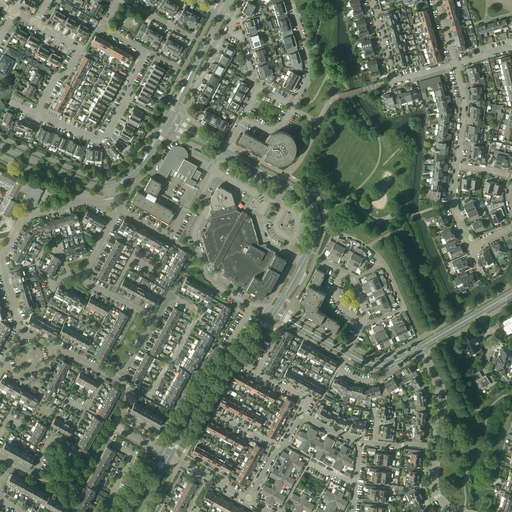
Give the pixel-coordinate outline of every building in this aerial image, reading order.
[(24,7),(26,8),(30,0),(24,0),(21,5),(24,6),(24,7)] [(30,9),(32,11),(35,5),(37,5),(38,3),(33,0),(30,0),(26,8),(29,10),(30,9)] [(92,6),(102,11),(104,6),(99,3),(100,1),(98,0),(92,0),(95,1),(92,6)] [(273,9),(273,10),(285,7),(284,1),(283,2),(282,0),(274,0),(272,2),(275,9),(273,9)] [(353,9),(363,6),(361,0),(360,1),(359,0),(353,0),(349,1),(351,7),(352,6),(352,7),(353,9)] [(166,11),(168,7),(158,1),(157,3),(160,4),(157,9),(163,12),(164,10),(166,11)] [(168,7),(178,12),(179,10),(177,9),(180,4),(174,2),(173,3),(171,2),(168,7)] [(245,7),(253,11),(256,6),(253,4),(250,3),(248,2),(245,7)] [(447,10),(455,8),(458,7),(457,2),(445,5),(447,10)] [(93,13),(99,17),(102,11),(92,6),(89,11),(86,9),(84,12),(92,16),(93,13)] [(353,12),(354,18),(364,15),(363,13),(364,13),(363,6),(353,9),(354,12),(353,12)] [(178,14),(178,12),(168,7),(166,11),(168,13),(167,14),(172,17),(175,13),(178,14)] [(178,12),(188,18),(191,13),(189,12),(190,10),(184,7),(182,12),(179,10),(178,12)] [(244,13),(246,18),(250,17),(253,11),(245,7),(242,12),(244,13)] [(275,11),(277,18),(287,15),(287,12),(285,7),(273,10),(274,11),(275,11)] [(417,18),(428,14),(427,9),(417,12),(418,15),(417,15),(417,18)] [(53,19),(56,21),(61,13),(56,10),(56,11),(55,10),(49,20),(52,21),(53,19)] [(386,18),(386,19),(400,15),(400,13),(396,14),(395,11),(386,13),(387,17),(386,18)] [(186,22),(188,18),(178,12),(178,14),(180,15),(177,20),(183,23),(184,21),(186,22)] [(448,15),(450,20),(458,18),(457,15),(460,14),(459,12),(448,15)] [(59,25),(61,26),(67,17),(65,16),(66,15),(61,13),(56,21),(60,23),(59,25)] [(188,18),(201,25),(204,19),(202,17),(200,20),(198,18),(200,15),(194,13),(193,14),(191,13),(188,18)] [(278,26),(278,27),(290,24),(289,18),(288,18),(287,15),(277,18),(280,26),(278,26)] [(388,20),(389,24),(398,22),(397,18),(401,17),(400,15),(386,19),(386,21),(388,20)] [(65,26),(69,28),(73,19),(68,17),(67,17),(61,26),(64,28),(65,26)] [(195,29),(198,31),(201,25),(188,18),(186,22),(188,24),(187,25),(192,28),(194,25),(197,26),(195,29)] [(245,22),(246,28),(258,24),(257,19),(250,21),(250,18),(246,19),(247,22),(245,22)] [(71,32),(74,33),(79,23),(78,22),(73,19),(69,28),(72,30),(71,32)] [(359,30),(368,27),(367,21),(365,21),(365,19),(355,22),(357,27),(358,27),(359,30)] [(500,28),(507,26),(505,19),(499,21),(500,28)] [(420,28),(431,25),(430,20),(422,22),(423,25),(419,26),(420,28)] [(493,30),(500,28),(499,21),(492,23),(493,30)] [(388,28),(389,30),(403,26),(402,24),(398,25),(398,22),(389,24),(390,28),(388,28)] [(451,26),(453,31),(461,28),(460,26),(463,25),(462,22),(451,26)] [(77,33),(81,34),(85,26),(81,23),(80,24),(79,23),(74,33),(76,34),(77,33)] [(487,32),(493,30),(492,23),(485,25),(487,32)] [(139,30),(152,37),(155,32),(152,31),(153,29),(148,26),(146,29),(144,28),(145,25),(143,24),(139,30)] [(250,32),(251,34),(257,32),(257,30),(260,29),(258,24),(246,28),(248,33),(250,32)] [(280,28),(282,35),(292,32),(291,29),(292,29),(290,24),(278,27),(279,28),(280,28)] [(14,36),(18,39),(23,31),(20,29),(21,27),(18,25),(13,35),(14,36)] [(479,34),(487,32),(485,25),(478,27),(479,34)] [(83,38),(86,40),(91,30),(90,29),(85,26),(81,34),(84,36),(83,38)] [(391,31),(392,34),(400,32),(400,29),(404,28),(403,26),(389,30),(389,31),(391,31)] [(359,41),(364,39),(364,37),(369,36),(369,33),(370,33),(368,27),(359,30),(359,32),(359,33),(358,33),(360,38),(358,38),(359,41)] [(150,41),(152,37),(139,30),(136,36),(139,37),(140,35),(142,37),(141,39),(146,42),(147,40),(150,41)] [(423,38),(434,35),(433,30),(425,32),(425,35),(422,36),(423,38)] [(23,41),(25,42),(30,32),(27,31),(26,32),(23,31),(18,39),(23,42),(23,41)] [(26,43),(31,46),(35,37),(32,35),(33,34),(30,32),(25,42),(26,42),(26,43)] [(152,37),(162,42),(163,40),(161,39),(163,34),(158,32),(157,33),(155,32),(152,37)] [(249,37),(251,42),(260,40),(258,34),(257,32),(251,34),(251,36),(249,37)] [(283,43),(283,44),(295,40),(294,35),(293,35),(292,32),(282,35),(284,42),(283,43)] [(391,38),(392,40),(400,38),(406,36),(405,34),(401,35),(400,32),(392,34),(393,38),(391,38)] [(454,36),(455,41),(463,39),(463,36),(466,35),(465,33),(454,36)] [(91,44),(96,47),(100,39),(95,36),(91,44)] [(400,38),(392,40),(392,42),(393,41),(394,45),(403,42),(405,42),(404,39),(406,38),(406,36),(400,38)] [(40,43),(42,39),(40,37),(39,39),(35,37),(31,46),(35,48),(36,48),(37,48),(40,43)] [(161,44),(162,42),(152,37),(150,41),(152,43),(151,44),(156,47),(159,43),(161,44)] [(162,42),(172,48),(175,43),(172,42),(173,40),(168,37),(166,42),(163,40),(162,42)] [(96,47),(100,50),(105,41),(100,39),(96,47)] [(364,50),(374,47),(372,41),(371,42),(370,39),(365,41),(364,39),(359,41),(359,43),(361,42),(362,47),(361,47),(362,51),(364,50)] [(255,47),(255,49),(259,48),(258,46),(261,45),(260,40),(251,42),(252,48),(255,47)] [(285,44),(287,52),(297,49),(296,46),(297,46),(295,40),(283,44),(283,45),(285,44)] [(435,40),(427,42),(424,43),(426,48),(437,45),(435,40)] [(100,50),(105,52),(110,44),(105,41),(100,50)] [(170,52),(172,48),(162,42),(161,44),(164,45),(161,50),(166,53),(167,51),(170,52)] [(394,49),(395,50),(409,46),(408,44),(404,45),(403,42),(394,45),(395,48),(394,49)] [(36,54),(40,57),(45,48),(42,46),(43,45),(40,43),(37,48),(34,53),(36,54)] [(172,48),(185,55),(188,48),(185,47),(184,49),(182,48),(183,45),(178,43),(177,44),(175,43),(172,48)] [(457,46),(458,51),(469,48),(468,43),(457,46)] [(105,52),(110,55),(114,46),(110,44),(105,52)] [(427,53),(438,50),(437,45),(426,48),(427,53)] [(110,55),(115,57),(119,49),(114,46),(110,55)] [(396,52),(397,55),(406,53),(405,50),(409,48),(409,46),(395,50),(395,52),(396,52)] [(224,53),(232,57),(236,50),(231,48),(230,49),(227,47),(224,53)] [(255,57),(264,55),(263,50),(265,49),(264,47),(259,48),(255,49),(256,51),(253,52),(255,57)] [(364,53),(365,59),(375,56),(375,54),(376,53),(374,47),(364,50),(365,53),(364,53)] [(15,62),(17,63),(21,55),(9,48),(6,54),(5,56),(15,62)] [(45,59),(47,59),(52,50),(49,48),(48,50),(45,48),(40,57),(45,59)] [(179,59),(181,61),(185,55),(172,48),(170,52),(172,53),(171,55),(176,58),(178,56),(180,57),(179,59)] [(115,57),(119,60),(124,52),(119,49),(115,57)] [(288,60),(300,57),(299,52),(298,52),(297,49),(287,52),(289,59),(288,60)] [(48,61),(52,63),(57,55),(54,53),(55,51),(52,50),(47,59),(48,60),(48,61)] [(429,58),(440,55),(438,50),(427,53),(429,58)] [(119,60),(124,63),(129,54),(124,52),(119,60)] [(221,58),(229,62),(232,57),(224,53),(221,58)] [(397,59),(398,61),(412,57),(411,55),(407,56),(406,53),(397,55),(398,59),(397,59)] [(124,63),(129,65),(133,57),(129,54),(124,63)] [(0,60),(0,62),(11,69),(15,62),(5,56),(3,55),(0,60)] [(57,65),(59,66),(64,56),(61,55),(60,57),(57,55),(52,63),(57,66),(57,65)] [(260,64),(263,63),(262,61),(266,60),(264,55),(255,57),(257,63),(259,62),(260,64)] [(430,64),(433,63),(441,60),(440,55),(429,58),(430,64)] [(82,61),(90,66),(93,61),(84,56),(82,61)] [(290,61),(292,68),(303,69),(302,66),(301,62),(302,62),(300,57),(288,60),(288,61),(290,61)] [(399,62),(400,66),(401,66),(401,68),(410,65),(408,60),(412,59),(412,57),(398,61),(398,62),(399,62)] [(218,63),(226,67),(229,62),(221,58),(218,63)] [(370,70),(380,68),(378,62),(377,62),(376,60),(366,63),(368,68),(369,68),(370,70)] [(79,66),(87,70),(90,66),(82,61),(79,66)] [(0,72),(0,75),(6,79),(11,69),(0,62),(0,72),(0,73),(0,72)] [(215,68),(224,72),(226,67),(218,63),(215,68)] [(259,72),(268,69),(267,64),(264,65),(263,63),(260,64),(260,66),(258,67),(259,72)] [(153,69),(161,74),(164,70),(155,65),(153,69)] [(76,71),(85,75),(87,70),(79,66),(76,71)] [(467,69),(468,75),(478,72),(476,66),(467,69)] [(213,73),(221,77),(224,72),(215,68),(213,73)] [(292,68),(288,76),(298,81),(300,76),(301,73),(303,69),(292,68)] [(370,79),(371,82),(377,81),(376,78),(381,76),(380,74),(382,74),(380,68),(370,70),(371,73),(370,73),(370,74),(371,79),(370,79)] [(150,74),(159,79),(161,74),(153,69),(150,74)] [(271,83),(275,76),(271,74),(270,75),(268,69),(259,72),(261,78),(263,77),(264,78),(263,79),(264,79),(264,80),(265,81),(266,81),(266,82),(267,82),(268,83),(269,83),(270,83),(271,83)] [(33,76),(41,81),(43,77),(45,78),(46,76),(36,70),(36,72),(35,71),(33,76)] [(74,75),(82,80),(85,75),(76,71),(74,75)] [(478,79),(479,83),(484,82),(485,82),(484,77),(483,78),(483,75),(479,76),(478,72),(468,75),(470,81),(478,79)] [(112,77),(120,82),(123,77),(114,73),(112,77)] [(210,78),(218,82),(221,77),(213,73),(210,78)] [(148,78),(157,83),(159,79),(150,74),(148,78)] [(71,80),(80,85),(82,80),(74,75),(71,80)] [(30,82),(40,88),(41,85),(39,84),(41,81),(33,76),(30,81),(31,81),(30,82)] [(288,76),(285,81),(295,86),(298,81),(288,76)] [(109,82),(118,86),(120,82),(112,77),(109,82)] [(145,83),(154,88),(157,83),(148,78),(145,83)] [(207,83),(216,87),(218,82),(210,78),(207,83)] [(69,85),(75,88),(77,89),(80,85),(71,80),(69,85)] [(281,88),(290,93),(292,91),(295,86),(285,81),(281,88)] [(26,88),(34,93),(36,89),(38,90),(40,88),(30,82),(29,84),(26,88)] [(107,86),(115,91),(118,86),(109,82),(107,86)] [(237,88),(246,93),(249,87),(245,85),(246,84),(241,82),(237,88)] [(432,85),(433,90),(433,91),(447,87),(446,83),(442,84),(441,82),(438,83),(435,84),(432,85)] [(471,87),(471,94),(481,93),(481,90),(485,89),(484,82),(479,83),(479,87),(471,87)] [(143,87),(152,92),(154,88),(145,83),(143,87)] [(205,88),(213,92),(216,87),(207,83),(205,88)] [(0,109),(5,106),(0,100),(12,90),(7,84),(1,89),(0,87),(0,109)] [(64,89),(73,93),(75,88),(69,85),(67,84),(64,89)] [(104,91),(113,95),(115,91),(107,86),(104,91)] [(412,101),(412,102),(413,102),(413,101),(418,99),(419,101),(422,100),(418,87),(413,89),(412,86),(409,87),(412,101)] [(140,92),(149,97),(152,92),(143,87),(140,92)] [(404,93),(407,102),(412,101),(409,87),(406,88),(406,92),(404,93)] [(433,91),(435,96),(444,94),(444,91),(448,90),(447,87),(433,91),(433,90),(432,90),(432,91),(433,91)] [(23,95),(33,100),(34,97),(33,96),(34,93),(26,88),(23,93),(24,93),(23,95)] [(202,93),(210,97),(213,92),(205,88),(202,93)] [(235,93),(243,98),(246,93),(237,88),(235,93)] [(62,93),(70,98),(73,93),(64,89),(62,93)] [(392,96),(395,106),(400,104),(401,104),(397,90),(394,91),(395,95),(392,96)] [(401,104),(400,104),(401,105),(402,105),(401,104),(407,102),(404,93),(402,93),(400,90),(397,90),(401,104)] [(102,95),(111,100),(113,95),(104,91),(102,95)] [(138,96),(147,101),(149,97),(140,92),(138,96)] [(59,98),(68,103),(70,98),(62,93),(59,98)] [(202,102),(206,104),(210,97),(202,93),(197,101),(201,103),(202,102)] [(232,98),(240,103),(243,98),(235,93),(232,98)] [(485,93),(481,93),(471,94),(472,100),(477,100),(477,104),(485,104),(486,104),(485,93)] [(388,103),(389,107),(395,106),(392,96),(390,97),(389,94),(383,96),(385,104),(388,103)] [(435,96),(436,101),(436,102),(450,98),(449,96),(445,96),(444,94),(435,96)] [(98,98),(98,99),(108,104),(111,100),(102,95),(99,99),(98,98)] [(135,101),(144,106),(147,101),(138,96),(135,101)] [(57,103),(65,107),(68,103),(59,98),(57,103)] [(229,103),(237,108),(240,103),(232,98),(229,103)] [(437,103),(438,108),(448,105),(447,103),(451,101),(450,98),(436,102),(436,101),(435,102),(436,103),(437,103)] [(95,103),(104,108),(106,103),(108,104),(98,99),(95,103)] [(54,108),(62,112),(65,107),(57,103),(54,108)] [(93,108),(101,112),(104,108),(95,103),(93,108)] [(226,108),(235,113),(237,108),(229,103),(226,108)] [(471,106),(471,113),(481,114),(484,114),(485,104),(477,104),(477,107),(471,106)] [(90,112),(99,117),(101,112),(93,108),(90,112)] [(130,116),(139,120),(143,113),(133,108),(132,111),(133,111),(130,116)] [(202,119),(208,122),(212,114),(206,110),(203,115),(204,116),(202,119)] [(5,126),(11,128),(14,121),(11,120),(13,114),(7,112),(2,121),(7,123),(5,126)] [(88,116),(97,121),(99,117),(90,112),(88,116)] [(475,123),(483,124),(484,124),(484,121),(484,118),(484,114),(481,114),(471,113),(470,119),(476,120),(475,123)] [(208,122),(213,125),(217,117),(212,114),(208,122)] [(88,122),(94,126),(97,121),(88,116),(86,115),(82,122),(87,125),(88,122)] [(127,119),(126,122),(135,127),(139,120),(130,116),(128,120),(127,119)] [(213,125),(218,128),(222,119),(217,117),(213,125)] [(23,134),(24,131),(28,121),(23,119),(21,123),(17,122),(14,130),(19,133),(20,132),(23,134)] [(218,128),(223,131),(225,127),(227,128),(229,123),(222,119),(218,128)] [(26,136),(31,138),(35,130),(32,128),(34,124),(28,121),(24,131),(27,132),(26,136)] [(123,130),(131,135),(134,136),(136,131),(134,130),(135,127),(126,122),(124,125),(125,126),(123,130)] [(469,132),(478,133),(479,129),(483,130),(483,124),(475,123),(475,126),(469,126),(469,132)] [(36,137),(43,140),(47,131),(43,129),(40,127),(36,137)] [(118,137),(127,142),(131,135),(123,130),(120,134),(119,134),(118,137)] [(43,140),(51,144),(55,134),(52,132),(51,133),(47,131),(43,140)] [(264,158),(273,163),(274,163),(275,164),(277,164),(278,164),(279,165),(281,165),(282,164),(284,164),(285,164),(286,163),(288,163),(289,162),(290,161),(291,160),(292,159),(293,158),(294,157),(295,156),(295,154),(296,153),(296,152),(296,150),(296,149),(296,147),(296,146),(296,145),(296,143),(295,142),(295,141),(294,139),(293,138),(292,137),(291,136),(290,135),(289,134),(288,134),(286,133),(285,132),(283,132),(282,132),(280,132),(279,132),(278,132),(276,132),(275,133),(274,133),(272,134),(271,134),(270,135),(269,136),(268,137),(267,138),(266,139),(265,140),(269,143),(268,145),(244,132),(243,134),(239,142),(263,155),(265,152),(267,153),(264,158)] [(469,132),(468,138),(474,139),(473,142),(481,143),(482,134),(478,133),(469,132)] [(51,144),(58,147),(62,138),(58,136),(58,135),(55,134),(51,144)] [(502,141),(511,143),(511,139),(511,137),(503,135),(502,141)] [(58,147),(65,150),(70,140),(67,139),(66,140),(62,138),(58,147)] [(112,145),(118,153),(124,148),(118,139),(115,141),(116,142),(112,145)] [(65,150),(73,153),(77,144),(72,142),(73,141),(70,140),(65,150)] [(440,148),(439,151),(448,152),(449,145),(446,145),(446,143),(436,141),(435,148),(440,148)] [(472,152),(485,153),(486,147),(487,147),(487,144),(481,143),(481,146),(473,145),(472,152)] [(73,153),(80,157),(85,147),(82,145),(81,146),(77,144),(73,153)] [(105,149),(111,158),(118,153),(112,145),(108,148),(107,147),(105,149)] [(184,181),(193,186),(201,172),(195,169),(196,166),(186,160),(187,157),(187,154),(186,151),(184,148),(181,146),(177,146),(174,147),(171,148),(169,151),(157,173),(166,178),(171,169),(186,177),(184,181)] [(86,160),(94,160),(94,150),(90,150),(90,149),(86,149),(86,160)] [(94,160),(102,161),(103,150),(99,149),(99,150),(94,150),(94,160)] [(494,164),(501,166),(504,153),(498,151),(495,150),(493,156),(497,157),(494,164)] [(435,154),(434,160),(444,161),(444,159),(447,159),(448,152),(439,151),(439,154),(435,154)] [(477,162),(485,163),(486,160),(485,160),(485,153),(472,152),(472,158),(478,159),(477,162)] [(501,166),(507,168),(508,163),(511,164),(511,161),(511,155),(504,153),(501,166)] [(0,207),(4,210),(2,214),(10,218),(17,203),(11,200),(13,197),(16,198),(23,184),(16,180),(17,178),(3,170),(2,172),(0,171),(0,207)] [(131,203),(168,223),(174,212),(153,200),(155,196),(162,183),(150,177),(143,190),(147,192),(145,196),(137,191),(131,203)] [(470,189),(471,178),(468,178),(468,179),(462,178),(461,188),(467,189),(468,189),(470,189)] [(473,189),(478,190),(479,180),(474,180),(474,178),(471,178),(470,189),(472,189),(472,190),(473,189)] [(492,193),(495,183),(492,182),(491,183),(486,181),(483,190),(485,191),(484,194),(491,196),(492,193)] [(494,194),(500,195),(503,186),(497,185),(498,183),(495,183),(492,193),(494,193),(493,194),(494,194)] [(211,199),(214,210),(223,207),(225,208),(226,207),(235,204),(232,193),(218,186),(211,199)] [(47,188),(24,194),(26,203),(49,198),(47,188)] [(438,200),(440,200),(440,194),(444,195),(445,191),(431,190),(431,189),(430,189),(430,190),(431,190),(430,199),(438,200)] [(465,204),(464,205),(466,210),(465,211),(466,214),(476,209),(475,207),(478,206),(475,200),(473,201),(472,200),(469,201),(469,199),(464,201),(465,204)] [(490,212),(495,224),(498,223),(498,222),(502,220),(501,217),(504,215),(501,207),(490,212)] [(469,216),(471,221),(480,217),(477,212),(478,212),(477,211),(476,209),(466,214),(467,217),(469,216)] [(222,275),(247,289),(254,276),(261,280),(274,254),(275,252),(272,250),(266,247),(265,244),(259,245),(251,218),(243,220),(242,222),(238,220),(239,218),(237,210),(209,218),(209,221),(207,221),(202,229),(203,232),(201,233),(209,261),(217,258),(218,256),(220,257),(222,258),(221,261),(224,271),(222,275)] [(83,219),(87,222),(93,212),(91,212),(90,213),(87,212),(83,219)] [(87,222),(92,224),(96,216),(93,215),(94,213),(93,212),(87,222)] [(438,221),(441,228),(450,224),(448,219),(447,220),(443,212),(433,217),(435,222),(438,221)] [(71,213),(74,224),(79,222),(76,214),(73,215),(73,213),(71,213)] [(61,216),(64,227),(69,225),(66,217),(63,218),(63,216),(61,216)] [(92,224),(96,227),(102,217),(100,216),(99,218),(96,216),(92,224)] [(96,227),(101,229),(105,222),(102,220),(103,218),(102,217),(96,227)] [(124,231),(128,223),(124,220),(118,230),(123,233),(124,231)] [(476,223),(471,225),(472,226),(472,227),(473,228),(474,228),(476,233),(485,229),(482,223),(483,223),(482,223),(481,221),(479,222),(479,220),(476,221),(476,223)] [(32,229),(37,235),(39,234),(44,232),(41,222),(39,223),(40,224),(37,225),(32,229)] [(41,222),(44,232),(45,235),(50,233),(49,231),(47,222),(44,223),(43,222),(41,222)] [(128,233),(133,225),(128,223),(124,231),(128,233)] [(133,236),(137,228),(133,225),(128,233),(133,236)] [(137,238),(142,230),(137,228),(133,236),(137,238)] [(23,236),(33,241),(35,236),(37,235),(32,229),(27,232),(26,235),(24,234),(23,236)] [(445,238),(447,243),(456,239),(453,233),(452,234),(449,229),(441,232),(444,238),(445,238)] [(142,241),(146,232),(142,230),(137,238),(142,241)] [(145,244),(146,243),(151,235),(146,232),(142,241),(141,242),(145,244)] [(146,243),(151,245),(155,237),(151,235),(146,243)] [(22,241),(30,246),(33,241),(23,236),(22,238),(24,238),(22,241)] [(151,245),(155,248),(160,240),(155,237),(151,245)] [(328,245),(338,250),(343,240),(338,238),(336,243),(331,240),(328,245)] [(114,245),(122,249),(124,245),(116,240),(114,245)] [(155,248),(160,250),(164,242),(160,240),(155,248)] [(338,250),(347,255),(349,250),(345,248),(348,243),(343,240),(338,250)] [(18,245),(28,250),(30,246),(22,241),(21,244),(19,243),(18,245)] [(160,250),(164,253),(169,245),(164,242),(160,250)] [(453,256),(454,257),(463,253),(461,249),(460,245),(456,247),(455,243),(445,247),(447,252),(449,251),(452,257),(453,256)] [(491,246),(496,257),(507,252),(503,245),(501,246),(500,246),(498,243),(499,243),(498,243),(491,246)] [(17,250),(25,255),(28,250),(18,245),(17,247),(19,247),(17,250)] [(111,249),(119,254),(122,249),(114,245),(111,249)] [(332,260),(338,250),(328,245),(326,250),(331,252),(328,257),(332,260)] [(347,255),(356,260),(361,250),(356,247),(353,253),(349,250),(347,255)] [(109,254),(117,258),(119,254),(111,249),(109,254)] [(177,253),(186,258),(188,253),(180,249),(177,253)] [(13,254),(23,259),(25,255),(17,250),(16,253),(14,252),(13,254)] [(344,259),(347,255),(338,250),(332,260),(337,262),(340,257),(344,259)] [(361,250),(356,260),(365,265),(367,260),(363,258),(366,252),(364,251),(361,250)] [(481,258),(484,266),(493,262),(488,250),(483,252),(481,258)] [(175,258),(183,262),(186,258),(177,253),(175,258)] [(12,259),(20,264),(23,259),(13,254),(13,255),(14,256),(12,259)] [(106,258),(115,263),(117,258),(109,254),(106,258)] [(247,290),(263,299),(265,294),(267,295),(272,292),(271,290),(287,261),(274,254),(261,280),(254,276),(247,289),(247,290)] [(51,260),(59,265),(61,260),(53,255),(51,260)] [(346,267),(350,270),(356,260),(347,255),(344,259),(348,262),(346,267)] [(104,263),(112,267),(115,263),(106,258),(104,263)] [(173,262),(181,267),(183,262),(175,258),(173,262)] [(48,265),(56,269),(59,265),(51,260),(48,265)] [(350,270),(355,272),(358,267),(362,269),(365,265),(356,260),(350,270)] [(458,268),(460,272),(470,268),(466,260),(459,263),(458,260),(452,262),(455,270),(458,268)] [(170,267),(178,271),(181,267),(173,262),(170,267)] [(102,267),(110,272),(112,267),(104,263),(102,267)] [(46,269),(54,274),(56,269),(48,265),(46,269)] [(168,271),(176,276),(178,271),(170,267),(168,266),(165,270),(168,271)] [(99,272),(107,276),(110,272),(102,267),(99,272)] [(15,277),(25,274),(24,269),(15,272),(16,275),(15,275),(15,277)] [(43,274),(51,278),(54,274),(46,269),(43,274)] [(316,322),(335,333),(340,325),(336,323),(337,322),(325,315),(325,314),(317,310),(326,294),(317,290),(324,277),(323,277),(325,273),(316,269),(306,289),(300,301),(304,304),(303,305),(300,306),(301,311),(302,311),(302,312),(305,313),(304,315),(316,321),(316,322)] [(165,276),(173,280),(176,276),(168,271),(165,276)] [(97,276),(105,281),(107,276),(99,272),(97,276)] [(370,274),(374,284),(385,279),(383,275),(377,277),(375,272),(370,274)] [(464,274),(453,278),(456,285),(462,283),(464,287),(476,282),(472,273),(465,277),(465,275),(464,274)] [(18,282),(27,279),(29,279),(28,274),(25,274),(15,277),(16,279),(17,279),(18,282)] [(364,289),(374,284),(370,274),(365,277),(367,281),(362,284),(364,289)] [(163,280),(171,285),(173,280),(165,276),(163,275),(160,279),(163,280)] [(120,287),(124,289),(129,281),(124,279),(120,287)] [(181,287),(186,289),(190,281),(186,279),(181,287)] [(374,284),(378,293),(383,291),(381,287),(387,284),(385,279),(374,284)] [(160,285),(168,289),(171,285),(163,280),(160,285)] [(124,289),(129,292),(133,284),(129,281),(124,289)] [(186,289),(190,292),(195,284),(190,281),(186,289)] [(129,292),(133,294),(138,286),(133,284),(129,292)] [(190,292),(195,294),(199,286),(195,284),(190,292)] [(374,295),(378,293),(374,284),(364,289),(366,293),(372,291),(374,295)] [(59,297),(63,289),(58,286),(54,295),(59,297)] [(133,294),(138,297),(142,289),(138,286),(133,294)] [(195,294),(199,297),(204,288),(199,286),(195,294)] [(21,297),(31,294),(33,293),(32,288),(30,289),(21,292),(22,295),(20,295),(21,297)] [(199,297),(204,299),(208,291),(204,288),(199,297)] [(63,300),(68,291),(63,289),(59,297),(63,300)] [(138,297),(142,299),(147,291),(142,289),(138,297)] [(68,302),(72,294),(68,291),(63,300),(68,302)] [(142,299),(147,302),(151,293),(147,291),(142,299)] [(204,299),(209,302),(213,294),(208,291),(204,299)] [(378,293),(383,303),(393,298),(391,293),(385,296),(383,291),(378,293)] [(147,302),(151,304),(156,296),(151,293),(147,302)] [(372,307),(383,303),(378,293),(374,295),(376,300),(370,302),(372,307)] [(71,307),(72,304),(77,296),(72,294),(68,302),(66,305),(71,307)] [(72,304),(77,307),(81,299),(77,296),(72,304)] [(151,304),(156,307),(160,298),(156,296),(151,304)] [(86,306),(90,308),(95,300),(90,298),(86,306)] [(383,303),(387,312),(392,310),(389,305),(395,303),(393,298),(383,303)] [(77,307),(81,309),(86,301),(81,299),(77,307)] [(90,308),(95,311),(99,303),(95,300),(90,308)] [(95,311),(99,313),(104,305),(99,303),(95,311)] [(380,310),(382,314),(387,312),(383,303),(372,307),(374,312),(380,310)] [(99,313),(104,316),(108,308),(104,305),(99,313)] [(221,309),(229,314),(231,309),(223,305),(221,309)] [(171,312),(180,317),(182,312),(174,307),(171,312)] [(218,314),(226,318),(229,314),(221,309),(218,314)] [(117,316),(125,320),(128,316),(120,311),(117,316)] [(169,317),(177,321),(180,317),(171,312),(169,317)] [(216,318),(224,323),(226,318),(218,314),(216,318)] [(31,327),(36,317),(31,315),(27,323),(30,324),(29,326),(31,327)] [(115,320),(123,325),(125,320),(117,316),(115,320)] [(396,318),(400,328),(410,324),(408,319),(403,322),(401,316),(396,318)] [(503,327),(508,334),(511,331),(511,316),(502,322),(505,326),(503,327)] [(36,328),(41,320),(36,317),(31,327),(33,328),(34,326),(36,328)] [(167,321),(175,326),(177,321),(169,317),(167,321)] [(213,323),(221,327),(224,323),(216,318),(214,317),(212,322),(213,323)] [(389,328),(391,333),(400,328),(396,318),(391,320),(393,326),(389,328)] [(40,332),(45,322),(41,320),(36,328),(39,329),(38,331),(40,332)] [(112,325),(120,329),(123,325),(115,320),(112,325)] [(164,326),(172,330),(175,326),(167,321),(164,326)] [(45,332),(50,325),(45,322),(40,332),(42,332),(42,331),(45,332)] [(3,323),(0,328),(10,333),(11,331),(9,330),(11,327),(3,323)] [(211,327),(219,332),(221,327),(213,323),(211,327)] [(51,336),(54,337),(60,327),(55,324),(54,327),(49,336),(51,337),(51,336)] [(59,333),(64,335),(68,327),(64,324),(59,333)] [(377,326),(382,337),(391,333),(389,328),(384,330),(382,324),(377,326)] [(410,324),(400,328),(405,339),(409,337),(407,331),(412,329),(410,324)] [(47,336),(49,336),(54,327),(50,325),(45,332),(48,334),(47,336)] [(110,329),(118,334),(120,329),(112,325),(110,329)] [(162,330),(170,335),(172,330),(164,326),(162,330)] [(207,331),(216,336),(219,332),(211,327),(209,326),(207,331)] [(372,341),(382,337),(377,326),(372,328),(375,334),(370,336),(372,341)] [(64,335),(69,338),(73,329),(68,327),(64,335)] [(0,328),(0,333),(6,336),(7,334),(9,335),(10,333),(0,328)] [(400,328),(391,333),(393,337),(397,335),(400,341),(405,339),(400,328)] [(69,338),(73,340),(77,332),(73,329),(69,338)] [(107,334),(116,338),(118,334),(110,329),(107,334)] [(159,335),(167,339),(170,335),(162,330),(159,335)] [(202,337),(210,341),(213,337),(202,331),(199,335),(202,337)] [(283,335),(292,340),(294,335),(286,331),(283,335)] [(73,340),(78,342),(82,334),(77,332),(73,340)] [(382,337),(386,347),(391,345),(388,339),(393,337),(391,333),(382,337)] [(78,342),(82,345),(86,337),(82,334),(78,342)] [(105,338),(113,343),(116,338),(107,334),(105,338)] [(157,339),(165,343),(167,339),(159,335),(157,339)] [(281,340),(289,344),(292,340),(283,335),(281,340)] [(469,351),(471,354),(479,350),(476,344),(481,341),(477,336),(471,339),(472,341),(465,344),(466,346),(462,348),(465,354),(469,351)] [(82,345),(87,347),(91,339),(86,337),(82,345)] [(200,341),(208,346),(210,341),(202,337),(200,341)] [(379,344),(381,349),(386,347),(382,337),(372,341),(374,346),(379,344)] [(103,343),(111,347),(113,343),(105,338),(103,343)] [(154,344),(162,348),(165,343),(157,339),(154,344)] [(196,345),(205,350),(208,346),(200,341),(198,340),(196,345)] [(278,344),(287,349),(289,344),(281,340),(278,344)] [(100,347),(108,352),(111,347),(103,343),(100,347)] [(297,351),(302,354),(307,346),(302,343),(297,351)] [(152,348),(160,352),(162,348),(154,344),(152,348)] [(276,349),(284,353),(287,349),(278,344),(276,349)] [(195,350),(203,355),(205,350),(196,345),(193,349),(195,350)] [(302,354),(306,356),(311,348),(307,346),(302,354)] [(98,352),(106,356),(108,352),(100,347),(98,352)] [(501,373),(506,375),(508,369),(508,367),(509,366),(510,364),(510,363),(510,361),(511,352),(511,349),(502,347),(500,353),(501,353),(500,356),(499,356),(496,368),(497,368),(497,370),(501,371),(501,373)] [(149,353),(157,357),(160,352),(152,348),(149,353)] [(306,356),(311,359),(315,351),(311,348),(306,356)] [(274,353),(282,358),(284,353),(276,349),(274,353)] [(192,355),(200,359),(203,355),(195,350),(192,355)] [(311,359),(315,361),(320,353),(315,351),(311,359)] [(95,356),(103,361),(106,356),(98,352),(95,356)] [(143,358),(151,362),(154,357),(146,353),(143,358)] [(271,358),(280,362),(282,358),(274,353),(271,358)] [(315,361),(320,364),(324,355),(320,353),(315,361)] [(190,359),(198,364),(200,359),(192,355),(190,359)] [(320,364),(324,366),(329,358),(324,355),(320,364)] [(141,362),(149,367),(151,362),(143,358),(141,362)] [(185,362),(196,368),(198,364),(190,359),(187,358),(185,362)] [(269,362),(277,367),(280,362),(271,358),(269,362)] [(324,366),(329,369),(333,360),(329,358),(324,366)] [(329,369),(333,371),(338,363),(333,360),(329,369)] [(58,365),(68,370),(70,365),(63,361),(61,364),(59,363),(58,365)] [(138,367),(146,371),(149,367),(141,362),(138,367)] [(182,367),(193,373),(196,368),(185,362),(182,367)] [(266,367),(275,371),(277,367),(269,362),(266,367)] [(407,378),(417,373),(412,364),(402,370),(407,378)] [(58,370),(65,374),(68,370),(58,365),(57,366),(59,367),(58,370)] [(136,371),(144,376),(146,371),(138,367),(136,371)] [(264,371),(272,376),(275,371),(266,367),(264,371)] [(284,376),(288,379),(294,368),(292,367),(291,370),(288,368),(284,376)] [(293,381),(297,373),(299,370),(294,368),(288,379),(293,381)] [(179,373),(187,378),(189,373),(181,369),(179,373)] [(53,374),(63,379),(65,374),(58,370),(56,373),(54,372),(53,374)] [(133,376),(141,380),(144,376),(136,371),(133,376)] [(486,386),(487,387),(495,383),(491,376),(487,378),(485,374),(482,376),(479,371),(472,375),(475,381),(478,385),(479,384),(481,386),(483,387),(486,386)] [(232,380),(237,383),(242,374),(237,372),(232,380)] [(75,381),(80,384),(84,376),(80,373),(75,381)] [(176,378),(184,382),(187,378),(179,373),(176,378)] [(293,381),(297,384),(302,375),(297,373),(293,381)] [(410,380),(412,384),(421,379),(417,373),(407,378),(409,381),(410,380)] [(53,379),(61,383),(63,379),(53,374),(53,375),(54,376),(53,379)] [(237,383),(241,385),(246,377),(247,378),(248,376),(246,375),(245,376),(242,374),(237,383)] [(297,384),(302,386),(306,378),(302,375),(297,384)] [(80,384),(84,386),(89,378),(84,376),(80,384)] [(131,380),(139,385),(141,380),(133,376),(131,380)] [(241,385),(246,388),(250,379),(247,378),(246,377),(241,385)] [(84,386),(89,389),(93,381),(89,378),(84,386)] [(174,382),(182,387),(184,382),(176,378),(174,382)] [(302,386),(306,389),(311,380),(306,378),(302,386)] [(338,391),(343,381),(339,378),(338,380),(335,378),(331,387),(338,391)] [(49,383),(58,388),(61,383),(53,379),(51,382),(50,381),(49,383)] [(246,388),(250,390),(255,382),(256,382),(257,381),(255,380),(254,381),(250,379),(246,388)] [(389,381),(394,390),(398,387),(399,388),(402,387),(397,379),(394,380),(394,379),(389,381)] [(414,389),(415,392),(424,389),(422,385),(423,384),(421,379),(412,384),(415,389),(414,389)] [(2,389),(7,392),(11,384),(8,382),(9,381),(7,380),(2,389)] [(306,389),(311,391),(315,383),(311,380),(306,389)] [(89,389),(93,391),(98,383),(93,381),(89,389)] [(342,393),(346,395),(350,386),(347,385),(348,383),(343,381),(338,391),(337,393),(340,395),(342,394),(342,393)] [(383,387),(386,396),(390,393),(390,392),(394,390),(389,381),(384,384),(385,385),(383,387)] [(171,387),(180,391),(182,387),(174,382),(171,387)] [(250,390),(255,393),(259,384),(256,382),(255,382),(250,390)] [(48,388),(56,392),(58,388),(49,383),(48,384),(49,385),(48,388)] [(311,391),(315,394),(320,385),(315,383),(311,391)] [(7,392),(11,394),(16,385),(14,384),(14,385),(11,384),(7,392)] [(255,393),(259,395),(264,387),(265,387),(266,386),(264,385),(263,386),(259,384),(255,393)] [(11,394),(15,396),(20,389),(17,387),(18,385),(16,385),(11,394)] [(315,394),(320,396),(324,388),(320,385),(315,394)] [(350,397),(355,399),(358,387),(353,385),(353,387),(350,386),(346,395),(350,396),(350,397)] [(374,387),(376,397),(381,396),(381,397),(386,396),(383,387),(380,388),(379,386),(374,387)] [(109,391),(117,396),(120,391),(112,387),(109,391)] [(169,391),(177,396),(180,391),(171,387),(169,391)] [(259,395),(264,398),(268,389),(265,387),(264,387),(259,395)] [(361,399),(366,400),(366,390),(363,390),(363,388),(358,387),(355,399),(360,400),(361,399)] [(366,390),(366,400),(371,399),(371,398),(376,397),(374,387),(369,388),(369,390),(366,390)] [(44,391),(53,397),(56,392),(48,388),(46,391),(45,390),(44,391)] [(15,396),(20,399),(25,389),(23,389),(23,390),(20,389),(15,396)] [(20,399),(24,401),(29,393),(26,392),(27,390),(25,389),(20,399)] [(264,398),(268,400),(273,392),(274,392),(275,391),(273,389),(272,391),(268,389),(264,398)] [(417,395),(417,400),(427,400),(426,394),(425,395),(424,389),(415,392),(415,395),(417,395)] [(44,400),(52,404),(56,398),(53,397),(44,391),(43,393),(44,394),(43,397),(45,398),(44,400)] [(107,396),(115,400),(117,396),(109,391),(107,396)] [(167,396),(175,400),(177,396),(169,391),(167,396)] [(268,400),(273,403),(278,394),(274,392),(273,392),(268,400)] [(23,403),(28,406),(34,394),(32,393),(32,395),(29,393),(24,401),(23,403)] [(28,406),(32,408),(38,398),(35,397),(36,395),(34,394),(28,406)] [(104,400),(113,405),(115,400),(107,396),(104,400)] [(164,400),(172,405),(175,400),(167,396),(164,400)] [(224,407),(228,399),(224,396),(219,405),(224,407)] [(286,398),(284,403),(292,408),(292,409),(293,410),(294,407),(293,407),(295,403),(286,398)] [(228,410),(233,401),(228,399),(224,407),(227,409),(228,410)] [(102,405),(110,409),(113,405),(104,400),(102,405)] [(162,405),(170,409),(172,405),(164,400),(162,405)] [(416,405),(416,408),(425,409),(425,408),(425,405),(427,405),(427,400),(417,400),(417,405),(416,405)] [(233,412),(237,404),(233,401),(228,410),(227,409),(226,411),(228,412),(229,410),(233,412)] [(284,403),(281,407),(290,412),(292,409),(292,408),(284,403)] [(129,413),(157,428),(162,419),(133,404),(131,408),(129,407),(126,411),(129,413)] [(237,415),(242,406),(237,404),(233,412),(236,414),(237,415)] [(323,418),(328,410),(323,407),(324,406),(321,404),(316,413),(319,414),(318,416),(323,418)] [(382,415),(393,412),(391,404),(382,406),(382,409),(381,410),(382,415)] [(99,409),(108,414),(110,409),(102,405),(99,409)] [(242,417),(246,409),(242,406),(237,415),(236,414),(235,416),(237,417),(238,415),(242,417)] [(281,407),(279,412),(287,417),(287,418),(288,418),(290,416),(288,415),(290,412),(281,407)] [(416,416),(426,418),(426,412),(425,412),(425,409),(416,408),(415,411),(417,412),(416,416)] [(97,414),(105,418),(108,414),(99,409),(97,414)] [(246,419),(251,411),(246,409),(242,417),(245,419),(246,419)] [(331,421),(335,412),(333,411),(332,412),(328,410),(323,418),(328,421),(328,419),(331,421)] [(247,420),(250,422),(255,413),(251,411),(246,419),(245,419),(244,421),(246,422),(247,420)] [(279,412),(276,416),(285,421),(287,418),(287,417),(279,412)] [(339,425),(343,416),(338,415),(338,413),(335,412),(331,421),(335,422),(334,424),(339,425)] [(385,423),(395,422),(393,412),(382,415),(383,420),(385,420),(385,423)] [(250,422),(254,424),(255,424),(260,416),(255,413),(250,422)] [(82,450),(86,452),(87,450),(103,421),(94,416),(78,445),(83,448),(82,450)] [(253,425),(255,427),(256,425),(260,427),(264,418),(260,416),(255,424),(254,424),(253,425)] [(276,416),(274,421),(283,425),(282,427),(284,427),(285,425),(283,424),(285,421),(276,416)] [(345,426),(348,427),(351,418),(348,417),(347,418),(343,416),(339,425),(344,427),(345,426)] [(414,424),(423,425),(424,423),(425,423),(426,418),(416,416),(416,421),(414,421),(414,424)] [(51,426),(56,428),(60,420),(55,417),(51,426)] [(351,429),(356,430),(358,421),(353,420),(354,418),(351,418),(348,427),(351,428),(351,429)] [(56,428),(60,431),(65,422),(60,420),(56,428)] [(356,430),(362,431),(362,430),(365,430),(367,421),(363,420),(363,422),(358,421),(356,430)] [(206,429),(210,432),(215,423),(216,424),(217,422),(215,421),(214,423),(210,421),(206,429)] [(274,421),(272,425),(280,430),(282,427),(283,425),(274,421)] [(36,427),(44,432),(46,427),(38,422),(36,427)] [(60,431),(65,433),(69,425),(65,422),(60,431)] [(383,431),(394,432),(395,422),(385,423),(385,426),(383,425),(383,431)] [(210,432),(215,434),(219,426),(216,424),(215,423),(210,432)] [(414,433),(424,434),(425,428),(423,428),(423,425),(414,424),(414,427),(415,428),(414,433)] [(65,433),(69,436),(74,427),(69,425),(65,433)] [(278,434),(277,435),(279,436),(280,434),(278,433),(280,430),(272,425),(269,430),(278,434)] [(215,434),(219,437),(224,428),(225,429),(226,427),(224,426),(223,428),(219,426),(215,434)] [(33,432),(41,436),(44,432),(36,427),(33,432)] [(297,434),(308,440),(314,429),(310,427),(306,434),(302,431),(301,432),(299,431),(297,434)] [(219,437),(224,439),(228,431),(225,429),(224,428),(219,437)] [(308,440),(316,444),(318,440),(314,438),(318,431),(314,429),(308,440)] [(267,434),(275,439),(277,435),(278,434),(269,430),(267,434)] [(224,439),(228,442),(233,433),(234,434),(235,432),(233,431),(232,432),(228,431),(224,439)] [(383,440),(393,441),(394,432),(383,431),(382,437),(384,437),(383,440)] [(31,436),(39,441),(41,436),(33,432),(31,436)] [(228,442),(233,444),(237,435),(234,434),(233,433),(228,442)] [(412,441),(422,442),(422,439),(424,439),(424,434),(414,433),(414,438),(413,437),(412,441)] [(302,450),(308,440),(297,434),(295,437),(298,438),(297,439),(300,440),(298,443),(301,444),(298,448),(302,450)] [(233,444),(237,446),(242,438),(243,439),(244,437),(242,436),(241,437),(237,435),(233,444)] [(28,441),(36,445),(39,441),(31,436),(28,441)] [(316,444),(325,449),(331,438),(327,436),(323,443),(318,440),(316,444)] [(237,446),(242,449),(246,440),(243,439),(242,438),(237,446)] [(325,449),(333,454),(335,450),(331,447),(335,440),(331,438),(325,449)] [(314,448),(316,444),(308,440),(302,450),(306,453),(310,446),(314,448)] [(29,467),(31,468),(34,464),(31,463),(34,458),(5,442),(0,451),(29,467)] [(255,444),(253,449),(261,453),(261,455),(262,455),(264,453),(262,452),(264,449),(255,444)] [(319,460),(325,449),(316,444),(314,448),(319,451),(315,458),(319,460)] [(197,456),(202,448),(197,445),(192,453),(196,455),(197,456)] [(333,454),(342,458),(347,448),(344,445),(340,452),(335,450),(333,454)] [(76,510),(76,511),(87,511),(86,511),(85,511),(84,508),(95,489),(94,488),(114,450),(106,446),(83,486),(81,484),(79,487),(83,489),(75,504),(77,505),(76,506),(77,510),(76,510)] [(202,458),(206,450),(202,448),(197,456),(196,455),(195,457),(197,458),(198,457),(202,458)] [(347,448),(342,458),(352,464),(354,461),(352,460),(352,459),(348,456),(351,450),(347,448)] [(253,449),(250,453),(259,458),(261,455),(261,453),(253,449)] [(331,458),(333,454),(325,449),(319,460),(323,462),(327,455),(331,458)] [(411,455),(411,459),(421,460),(422,454),(420,454),(420,450),(409,449),(408,455),(411,455)] [(206,461),(211,452),(206,450),(202,458),(205,460),(206,461)] [(281,455),(292,461),(296,452),(292,450),(290,455),(283,451),(281,455)] [(210,463),(215,455),(211,452),(206,461),(205,460),(204,462),(206,463),(207,461),(210,463)] [(296,452),(292,461),(302,467),(304,463),(298,459),(300,455),(296,452)] [(250,453),(248,458),(257,462),(256,463),(258,464),(259,462),(257,461),(259,458),(250,453)] [(332,467),(336,469),(342,458),(333,454),(331,458),(336,460),(332,467)] [(215,466),(219,457),(215,455),(210,463),(214,465),(215,466)] [(281,466),(287,469),(292,461),(281,455),(279,459),(283,462),(281,466)] [(216,466),(219,468),(224,460),(219,457),(215,466),(214,465),(213,467),(215,468),(216,466)] [(248,458),(246,462),(254,467),(256,463),(257,462),(248,458)] [(336,469),(340,471),(343,464),(348,467),(349,465),(351,466),(352,464),(342,458),(336,469)] [(407,463),(407,468),(414,469),(415,466),(420,466),(421,460),(411,459),(410,463),(407,463)] [(219,468),(223,470),(224,471),(228,462),(224,460),(219,468)] [(292,461),(287,469),(291,472),(293,467),(300,471),(302,467),(292,461)] [(222,472),(224,473),(225,471),(228,473),(233,465),(228,462),(224,471),(223,470),(222,472)] [(246,462),(243,467),(252,471),(251,472),(253,473),(254,471),(252,470),(254,467),(246,462)] [(272,472),(282,478),(287,469),(281,466),(278,471),(274,468),(272,472)] [(243,467),(241,471),(249,476),(251,472),(252,471),(243,467)] [(372,476),(381,477),(382,472),(379,471),(379,469),(370,468),(369,471),(372,471),(372,476)] [(409,473),(409,477),(419,478),(420,472),(414,471),(414,469),(407,468),(406,473),(409,473)] [(287,469),(282,478),(293,484),(295,480),(288,476),(291,472),(287,469)] [(247,480),(246,481),(248,482),(249,480),(247,479),(249,476),(241,471),(238,476),(247,480)] [(274,484),(278,486),(282,478),(272,472),(269,476),(276,480),(274,484)] [(71,511),(70,511),(69,508),(67,508),(68,506),(54,498),(56,494),(53,492),(52,495),(11,473),(6,482),(44,503),(44,504),(58,511),(71,511)] [(236,480),(244,485),(246,481),(247,480),(238,476),(236,480)] [(405,486),(412,487),(413,484),(418,484),(419,478),(409,477),(406,477),(405,486)] [(282,478),(278,486),(282,488),(284,484),(291,488),(293,484),(282,478)] [(186,485),(195,490),(197,488),(195,487),(197,485),(188,480),(187,481),(188,482),(186,485)] [(262,489),(273,495),(278,486),(274,484),(271,489),(265,485),(262,489)] [(182,489),(192,494),(193,492),(194,492),(195,490),(186,485),(185,488),(183,488),(182,489)] [(278,486),(273,495),(284,500),(286,497),(279,493),(282,488),(278,486)] [(370,494),(379,495),(380,489),(377,489),(377,487),(375,487),(368,486),(367,489),(370,489),(370,494)] [(325,494),(335,500),(341,489),(338,487),(337,489),(336,489),(333,494),(327,490),(325,494)] [(181,495),(190,500),(191,497),(190,497),(192,494),(182,489),(182,491),(183,491),(181,495)] [(264,501),(268,503),(273,495),(262,489),(260,493),(267,496),(264,501)] [(341,489),(335,500),(346,506),(348,502),(341,498),(344,493),(343,493),(344,491),(341,489)] [(409,501),(412,500),(422,496),(419,490),(414,492),(412,489),(405,492),(409,501)] [(205,499),(208,501),(213,492),(211,491),(210,492),(208,490),(203,500),(204,501),(205,499)] [(291,497),(302,503),(307,493),(304,491),(303,493),(302,492),(300,497),(293,493),(291,497)] [(307,493),(302,503),(312,509),(314,505),(308,501),(310,497),(310,496),(312,493),(308,491),(307,493)] [(211,504),(212,505),(217,496),(215,494),(215,493),(213,492),(208,501),(211,503),(211,504)] [(503,502),(511,505),(511,504),(511,495),(504,493),(503,496),(505,497),(503,502)] [(327,506),(331,508),(335,500),(325,494),(322,498),(329,502),(327,506)] [(177,499),(187,504),(188,501),(189,502),(190,500),(181,495),(179,498),(178,497),(177,499)] [(268,503),(272,505),(275,501),(282,504),(284,500),(273,495),(268,503)] [(214,505),(218,506),(223,497),(220,496),(220,497),(217,496),(212,505),(214,506),(214,505)] [(411,505),(414,511),(420,507),(419,504),(424,501),(422,496),(412,500),(414,504),(411,505)] [(220,509),(222,510),(227,501),(224,499),(225,498),(223,497),(218,506),(221,508),(220,509)] [(292,511),(296,511),(302,503),(291,497),(289,501),(293,504),(291,508),(294,510),(292,511)] [(176,504),(185,509),(186,507),(185,506),(187,504),(177,499),(176,500),(178,501),(176,504)] [(335,500),(331,508),(334,510),(337,506),(344,510),(346,506),(335,500)] [(224,510),(227,511),(232,502),(230,501),(229,502),(227,501),(222,510),(223,511),(224,510)] [(232,511),(236,506),(234,505),(234,503),(232,502),(227,511),(232,511)] [(511,511),(511,508),(511,507),(511,508),(511,505),(503,502),(502,507),(500,507),(499,511),(503,511),(511,511)] [(296,511),(301,511),(303,509),(308,511),(310,511),(312,509),(302,503),(296,511)]
